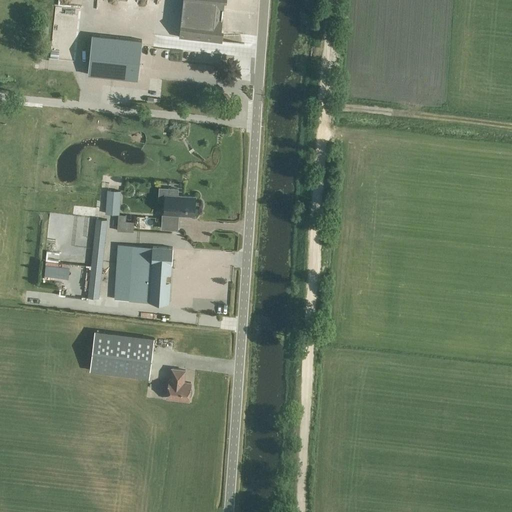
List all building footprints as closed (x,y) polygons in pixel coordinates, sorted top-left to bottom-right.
[(223,9),(224,0),(183,0),(179,37),(220,42),(222,20),(219,19),(220,9),(223,9)] [(92,35),(88,74),(138,80),(142,40),(92,35)] [(164,213),(178,214),(194,215),(195,197),(178,196),(178,189),(168,188),(168,195),(165,195),(165,201),(164,213)] [(121,192),(109,192),(107,214),(119,215),(121,192)] [(205,208),(199,211),(203,217),(209,214),(205,208)] [(95,212),(76,210),(73,235),(92,237),(95,212)] [(132,245),(129,300),(169,303),(172,264),(173,248),(153,246),(153,247),(132,245)] [(149,378),(154,338),(95,331),(90,370),(149,378)] [(167,398),(189,401),(189,396),(191,396),(192,394),(192,392),(192,390),(192,388),(190,388),(191,383),(182,382),(184,371),(185,371),(185,370),(172,369),(170,380),(169,380),(167,398)]
